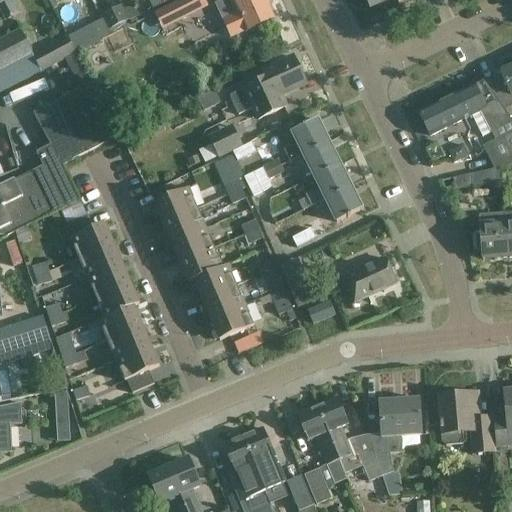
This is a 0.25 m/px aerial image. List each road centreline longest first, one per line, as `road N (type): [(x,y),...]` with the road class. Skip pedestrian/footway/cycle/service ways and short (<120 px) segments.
road 1 (residential): [(460,338),(453,267),(362,74)]
road 2 (residential): [(203,405),(342,350),(460,338)]
road 3 (residential): [(203,405),(96,163)]
road 4 (residential): [(362,74),(511,3)]
